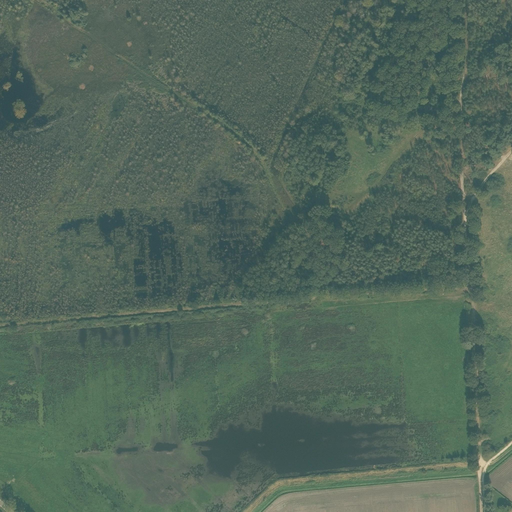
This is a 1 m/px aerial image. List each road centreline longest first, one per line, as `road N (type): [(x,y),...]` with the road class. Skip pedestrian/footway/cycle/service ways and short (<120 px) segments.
road 1 (track): [(470,287),(0,325)]
road 2 (track): [(317,298),(306,228),(284,211),(252,147),(38,0)]
road 3 (track): [(466,0),(464,217)]
